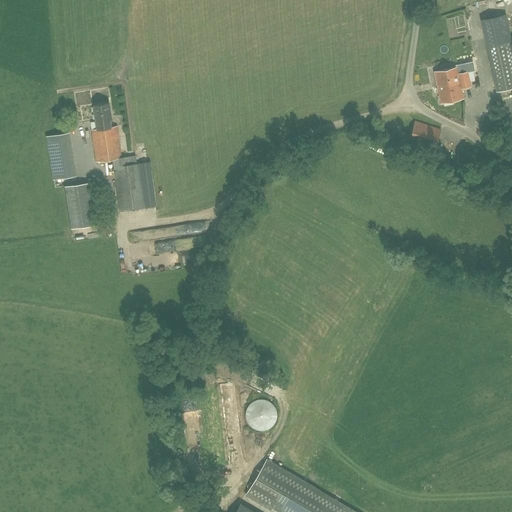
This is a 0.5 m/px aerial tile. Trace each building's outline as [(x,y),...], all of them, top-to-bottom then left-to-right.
[(486,47),(496,91),(511,87),(511,48),(510,41),(504,14),(480,20),(486,47)] [(457,67),(434,72),(441,103),(463,98),(461,88),(470,87),(467,72),(458,74),(457,67)] [(117,126),(112,127),(109,103),(94,105),(97,129),(91,130),(96,161),(113,159),(114,167),(120,211),(156,206),(150,162),(130,165),(129,156),(121,157),(117,126)] [(440,130),(415,121),(408,141),(434,150),(440,130)] [(75,176),(71,148),(61,150),(58,134),(46,136),(53,180),(75,176)] [(78,184),(65,186),(71,229),(98,225),(92,182),(78,184)] [(130,274),(147,273),(147,259),(129,260),(130,274)] [(276,419),(277,417),(277,414),(277,413),(276,411),(276,409),(275,407),(274,405),(272,404),(271,403),(269,401),(268,401),(266,400),(264,399),(262,399),(260,399),(258,399),(256,400),(254,401),(253,402),(251,403),(250,404),(249,406),(247,407),(247,409),(246,411),(246,413),(246,415),(246,417),(246,419),(247,421),(248,422),(249,424),(250,426),(251,427),(253,428),(255,429),(257,430),(258,430),(260,430),(262,430),(264,430),(266,430),(268,429),(270,428),(271,427),(273,425),(274,424),(275,422),(276,420),(276,419)] [(266,460),(246,495),(275,511),(355,511),(335,500),(266,460)]
